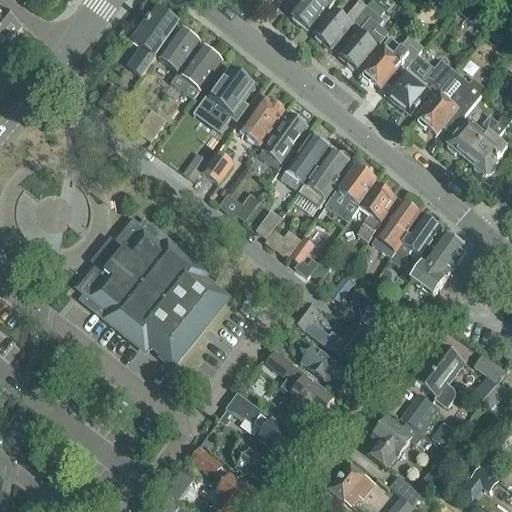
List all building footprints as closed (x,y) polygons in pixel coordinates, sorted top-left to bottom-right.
[(305,0),(290,19),(309,34),(330,11),(329,10),(337,0),(305,0)] [(352,29),(354,26),(361,17),(366,10),(367,10),(359,3),(344,23),(332,13),(312,37),(332,54),(340,44),(352,29)] [(358,34),(338,58),(358,75),(378,50),(389,38),(380,30),(385,24),(381,20),(386,14),(373,3),(354,26),(361,32),(359,35),(358,34)] [(0,55),(22,29),(0,9),(0,55)] [(472,11),(463,21),(471,27),(479,17),(472,11)] [(131,73),(141,80),(179,29),(158,14),(151,25),(149,24),(133,46),(145,54),(131,73)] [(177,77),(199,47),(180,33),(159,63),(177,77)] [(394,59),(378,50),(358,75),(383,95),(388,89),(393,92),(404,78),(403,76),(423,51),(409,40),(394,59)] [(511,57),(511,43),(508,41),(502,49),(511,57)] [(201,51),(180,80),(177,78),(170,88),(192,104),(220,65),(201,51)] [(393,92),(387,99),(409,118),(432,91),(438,96),(456,75),(441,63),(434,72),(419,60),(404,78),(393,92)] [(231,74),(209,103),(218,110),(205,128),(219,138),(254,91),(231,74)] [(417,122),(439,140),(450,126),(454,130),(485,93),(473,82),(469,87),(456,75),(438,96),(417,122)] [(114,119),(129,98),(112,86),(98,107),(114,119)] [(129,98),(114,119),(126,127),(142,104),(131,95),(129,98)] [(254,145),(259,149),(283,114),(264,101),(239,135),(254,145)] [(151,114),(136,135),(151,146),(166,125),(151,114)] [(497,126),(466,163),(485,179),(507,151),(496,142),(511,124),(511,122),(505,116),(497,126)] [(294,155),(290,152),(306,131),(288,118),(258,161),(278,176),(289,161),(294,155)] [(447,147),(466,163),(497,126),(489,120),(481,130),(477,130),(468,122),(447,147)] [(299,196),(330,154),(311,140),(280,182),(299,196)] [(349,168),(330,154),(299,196),(318,210),(349,168)] [(216,157),(209,167),(202,177),(218,188),(233,168),(216,157)] [(200,175),(202,177),(209,167),(196,158),(182,178),(193,185),(200,175)] [(337,220),(341,214),(350,221),(357,212),(375,187),(356,173),(339,196),(335,194),(324,210),(337,220)] [(358,213),(369,221),(356,238),(367,246),(398,204),(394,201),(375,187),(357,212),(358,213)] [(235,217),(245,224),(259,204),(250,197),(235,217)] [(420,221),(401,206),(371,248),(391,262),(420,221)] [(266,241),(281,221),(271,213),(256,234),(266,241)] [(440,235),(420,221),(391,262),(390,264),(399,270),(409,257),(419,264),(440,235)] [(148,347),(172,367),(226,300),(202,281),(206,277),(145,228),(141,234),(132,227),(81,289),(90,297),(85,303),(145,352),(148,347)] [(301,242),(288,232),(283,240),(273,233),(264,245),(273,253),(276,249),(289,259),(301,242)] [(315,245),(304,237),(289,259),(299,267),(300,266),(315,245)] [(433,301),(467,254),(444,237),(410,285),(433,301)] [(310,278),(320,285),(332,267),(322,261),(310,278)] [(295,272),(306,281),(316,267),(313,264),(307,271),(300,266),(299,267),(295,272)] [(330,299),(338,305),(345,296),(336,290),(330,299)] [(358,308),(372,304),(369,292),(349,297),(352,309),(358,308)] [(358,308),(361,320),(373,317),(381,315),(378,303),(372,304),(358,308)] [(305,307),(292,326),(304,335),(318,317),(305,307)] [(358,323),(373,335),(381,324),(373,317),(361,320),(358,323)] [(371,339),(377,344),(389,327),(383,323),(371,339)] [(333,353),(357,371),(377,344),(371,339),(353,325),(333,353)] [(277,345),(272,352),(277,356),(283,349),(277,345)] [(438,348),(412,383),(436,400),(434,403),(446,412),(454,401),(454,396),(452,392),(450,391),(447,388),(463,366),(438,348)] [(301,366),(339,395),(351,379),(313,350),(309,355),(306,352),(303,356),(307,358),(301,366)] [(308,426),(310,423),(314,418),(320,422),(334,403),(305,381),(306,380),(274,356),(266,367),(297,390),(290,400),(291,401),(285,409),(308,426)] [(495,386),(504,374),(482,359),(474,370),(485,378),(495,386)] [(495,386),(485,378),(474,392),(484,399),(495,386)] [(492,412),(493,411),(507,395),(498,387),(483,404),(492,412)] [(287,465),(302,445),(296,440),(274,425),(238,397),(227,412),(242,423),(244,420),(264,435),(258,443),(287,465)] [(438,412),(419,398),(407,414),(426,429),(438,412)] [(282,414),(274,425),(296,440),(303,430),(282,414)] [(401,422),(421,436),(426,429),(407,414),(401,422)] [(368,457),(387,471),(396,459),(397,460),(409,445),(415,449),(423,440),(405,426),(401,432),(388,421),(372,441),(377,445),(368,457)] [(431,440),(444,451),(456,436),(442,425),(431,440)] [(232,457),(233,463),(237,468),(235,471),(266,494),(280,475),(251,453),(253,450),(242,442),(235,451),(232,457)] [(204,444),(199,451),(208,457),(212,451),(204,444)] [(221,468),(198,452),(190,464),(212,480),(221,468)] [(329,492),(353,511),(355,511),(373,492),(363,483),(366,480),(350,467),(329,492)] [(497,485),(480,471),(471,482),(488,496),(497,485)] [(216,497),(221,501),(213,511),(252,511),(260,502),(229,479),(225,486),(217,480),(209,490),(217,496),(216,497)] [(391,491),(408,504),(413,509),(423,497),(400,479),(391,491)] [(175,511),(180,508),(167,497),(160,507),(166,511),(175,511)] [(413,511),(414,511),(403,502),(395,511),(413,511)]
